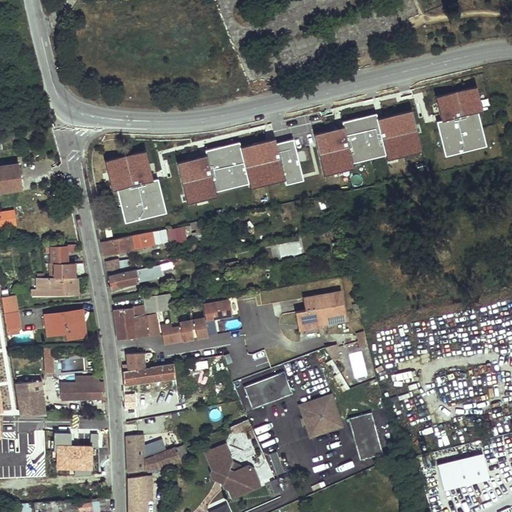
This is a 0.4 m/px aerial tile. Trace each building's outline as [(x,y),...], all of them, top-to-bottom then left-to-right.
[(443,156),(489,146),(481,111),(484,110),(478,85),(436,94),(442,119),(435,121),(443,156)] [(387,159),(423,151),(413,109),(377,117),(387,159)] [(276,138),(178,157),(186,201),(323,175),(315,134),(276,141),(276,138)] [(174,157),(172,146),(156,150),(159,161),(174,157)] [(353,158),(370,160),(372,150),(355,147),(353,158)] [(86,168),(92,192),(139,181),(137,175),(140,174),(139,170),(136,171),(134,161),(139,160),(138,155),(86,168)] [(0,191),(18,189),(15,174),(18,174),(17,163),(0,165),(0,191)] [(12,211),(0,212),(0,225),(14,223),(12,211)] [(102,241),(104,254),(213,233),(212,228),(206,229),(204,220),(102,241)] [(49,257),(49,264),(51,264),(67,264),(66,251),(74,251),(74,244),(65,244),(65,246),(48,247),(48,248),(46,248),(46,257),(49,257)] [(184,259),(201,255),(199,244),(181,247),(184,259)] [(108,275),(122,272),(119,258),(105,261),(108,275)] [(108,275),(110,288),(157,278),(157,276),(162,275),(161,270),(175,267),(173,261),(122,272),(108,275)] [(51,264),(51,278),(74,278),(74,263),(67,264),(51,264)] [(76,293),(76,278),(74,278),(51,278),(36,279),(36,288),(31,289),(31,295),(76,293)] [(280,295),(290,295),(290,289),(261,290),(261,304),(280,304),(280,295)] [(295,312),(298,326),(322,321),(323,323),(346,319),(341,292),(320,295),(320,294),(303,297),(305,310),(295,312)] [(133,314),(176,306),(174,293),(144,297),(145,306),(114,310),(118,339),(119,339),(136,337),(133,317),(133,315),(133,314)] [(15,294),(1,296),(3,312),(6,328),(20,326),(15,294)] [(231,316),(228,300),(202,304),(206,320),(231,316)] [(346,302),(347,320),(359,320),(358,301),(346,302)] [(280,304),(282,326),(296,324),(294,303),(280,304)] [(81,310),(43,316),(46,336),(64,333),(65,339),(82,336),(80,326),(77,326),(76,320),(82,319),(81,310)] [(156,311),(133,315),(133,317),(136,337),(160,333),(156,311)] [(204,318),(193,319),(196,338),(207,336),(204,318)] [(80,326),(82,336),(85,335),(82,319),(76,320),(77,326),(80,326)] [(171,322),(161,324),(163,342),(171,341),(171,339),(181,337),(182,340),(192,338),(189,320),(179,321),(180,326),(172,327),(171,322)] [(322,321),(298,326),(299,332),(323,327),(323,323),(322,321)] [(337,348),(326,351),(332,359),(338,358),(337,348)] [(143,353),(126,353),(127,364),(128,370),(144,367),(143,353)] [(229,353),(224,355),(227,364),(232,362),(229,353)] [(53,373),(53,360),(44,360),(45,373),(53,373)] [(122,372),(123,384),(173,377),(172,363),(144,367),(144,368),(122,372)] [(233,384),(245,418),(251,416),(245,400),(283,386),(276,368),(233,384)] [(38,381),(14,383),(19,414),(42,415),(38,381)] [(103,383),(59,384),(60,399),(105,398),(103,383)] [(303,406),(300,407),(302,417),(303,417),(308,416),(310,422),(305,424),(308,434),(311,433),(312,436),(338,427),(337,424),(340,423),(332,397),(329,398),(328,395),(302,403),(303,406)] [(372,412),(347,419),(360,461),(384,454),(372,412)] [(302,417),(299,418),(301,425),(305,424),(310,422),(308,416),(303,417),(302,417)] [(247,424),(246,419),(227,426),(229,431),(233,432),(240,429),(242,426),(247,424)] [(143,470),(143,459),(143,449),(141,435),(126,436),(127,473),(143,470)] [(143,459),(166,450),(163,441),(143,449),(143,459)] [(223,443),(204,451),(211,468),(210,472),(212,476),(216,477),(219,476),(223,477),(222,480),(224,485),(228,486),(232,484),(244,488),(247,481),(257,476),(251,464),(246,462),(232,469),(227,467),(226,465),(230,458),(223,443)] [(143,459),(143,470),(157,468),(187,457),(182,444),(166,450),(143,459)] [(279,476),(287,473),(279,452),(271,455),(279,476)] [(439,462),(443,487),(489,480),(485,454),(439,462)] [(127,478),(128,511),(146,511),(146,475),(127,478)] [(257,476),(247,481),(244,488),(259,481),(257,476)] [(196,478),(185,480),(186,485),(180,486),(181,492),(203,488),(202,481),(197,482),(196,478)] [(266,482),(272,496),(282,492),(277,478),(266,482)] [(232,484),(228,486),(232,494),(244,488),(232,484)] [(93,510),(110,510),(110,499),(93,499),(93,510)] [(61,511),(61,500),(33,501),(34,511),(61,511)] [(79,511),(84,511),(93,510),(90,501),(77,504),(79,511)] [(207,511),(230,511),(227,503),(208,511),(207,511)]
